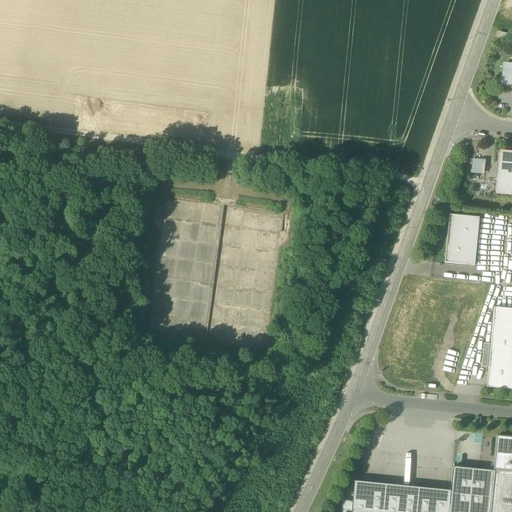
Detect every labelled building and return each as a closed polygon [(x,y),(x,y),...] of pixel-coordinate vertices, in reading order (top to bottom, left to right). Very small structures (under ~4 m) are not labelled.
[(501,85),(511,85),(511,65),(503,65),(501,85)] [(495,195),(511,196),(511,152),(500,151),(495,195)] [(445,263),(474,266),(479,218),(449,215),(445,263)] [(486,388),(511,390),(511,310),(494,308),(486,388)] [(481,368),(487,368),(489,344),(483,344),(481,368)] [(511,511),(511,437),(496,436),(493,472),(489,511),(511,511)] [(448,511),(489,511),(493,472),(452,468),(450,491),(448,511)] [(448,511),(450,491),(354,482),(352,502),(342,501),(341,511),(448,511)]
